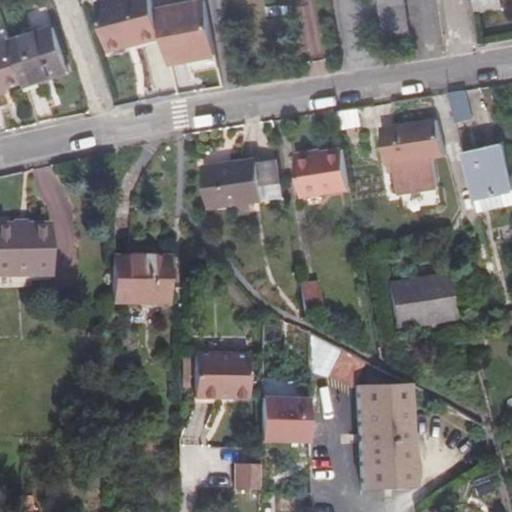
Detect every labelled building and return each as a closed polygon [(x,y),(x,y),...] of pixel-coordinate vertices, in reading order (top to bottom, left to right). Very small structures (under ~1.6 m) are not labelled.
[(157,10),(154,0),(105,0),(98,2),(111,50),(164,36),(157,10)] [(206,0),(181,5),(192,59),(195,72),(221,68),(207,0),(206,0)] [(381,0),(387,38),(412,34),(406,0),(381,0)] [(503,0),(476,0),(479,15),(506,10),(503,0)] [(172,63),(192,59),(181,5),(157,10),(164,36),(172,63)] [(23,82),(24,84),(67,70),(53,28),(9,41),(11,44),(23,82)] [(0,90),(10,87),(23,82),(11,44),(0,47),(0,90)] [(0,90),(0,96),(12,92),(10,87),(0,90)] [(475,117),(470,88),(453,90),(460,122),(475,117)] [(431,161),(442,159),(432,119),(377,128),(383,175),(391,176),(396,195),(415,192),(437,190),(431,161)] [(467,151),(482,212),(511,204),(511,166),(506,142),(467,151)] [(305,195),(352,187),(347,148),(300,155),(305,195)] [(275,159),(258,161),(262,189),(278,187),(275,159)] [(208,193),(210,206),(249,201),(264,199),(262,189),(258,161),(231,166),(230,163),(204,166),(208,193)] [(249,201),(210,206),(211,217),(250,212),(249,201)] [(52,218),(0,218),(0,268),(31,269),(53,269),(52,218)] [(169,261),(115,260),(114,306),(169,307),(169,261)] [(31,269),(0,268),(0,281),(31,281),(31,269)] [(391,285),(397,329),(456,322),(450,280),(416,285),(415,282),(391,285)] [(301,285),(304,312),(323,310),(319,283),(301,285)] [(309,334),(307,333),(307,365),(315,369),(327,375),(341,349),(309,334)] [(363,361),(341,349),(327,375),(328,377),(349,388),(363,361)] [(198,354),(198,398),(252,398),(251,354),(198,354)] [(360,491),(390,491),(406,490),(414,489),(409,384),(356,386),(360,491)] [(259,394),(258,438),(308,438),(307,395),(259,394)] [(166,451),(166,441),(126,441),(126,451),(166,451)] [(235,490),(258,490),(258,466),(236,465),(235,490)] [(392,511),(408,511),(406,490),(390,491),(392,511)]
